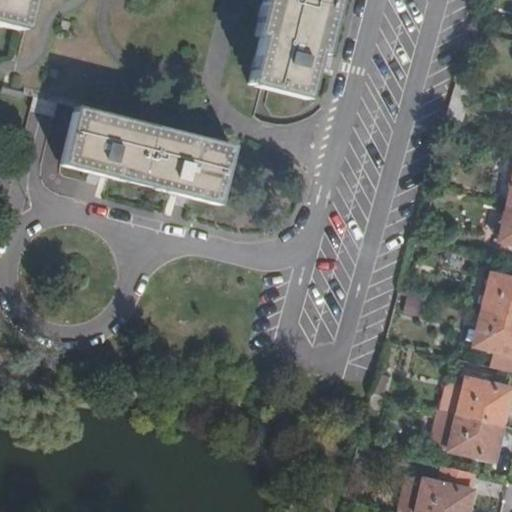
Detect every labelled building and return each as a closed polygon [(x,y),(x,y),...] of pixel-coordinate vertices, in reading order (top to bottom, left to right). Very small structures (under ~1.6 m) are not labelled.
[(25,0),(0,0),(0,21),(19,27),(25,0)] [(263,0),(258,21),(264,23),(249,80),(304,95),(317,50),(328,51),(342,0),(263,0)] [(448,101),(462,105),(468,84),(454,80),(448,101)] [(448,101),(439,133),(455,136),(462,105),(448,101)] [(231,146),(76,106),(61,161),(216,201),(231,146)] [(511,205),(506,204),(497,240),(511,244),(511,205)] [(488,274),(480,309),(511,316),(511,276),(507,275),(506,278),(488,274)] [(404,295),(401,310),(417,314),(420,298),(404,295)] [(511,316),(480,309),(472,343),(490,348),(492,352),(511,356),(511,316)] [(511,371),(511,365),(511,356),(492,352),(490,365),(511,371)] [(368,392),(379,395),(384,375),(374,372),(368,392)] [(455,413),(500,424),(509,391),(504,384),(493,382),(491,385),(463,377),(462,384),(455,413)] [(449,381),(443,384),(438,409),(439,409),(455,413),(462,384),(449,381)] [(365,404),(363,411),(374,413),(379,395),(368,392),(365,404)] [(455,413),(439,409),(437,415),(432,437),(431,444),(474,455),(475,459),(488,462),(492,458),(500,424),(455,413)] [(416,434),(432,437),(437,415),(421,412),(416,434)] [(411,511),(465,511),(474,473),(441,465),(436,482),(419,479),(411,511)] [(401,511),(411,511),(419,479),(402,475),(394,510),(401,511)]
